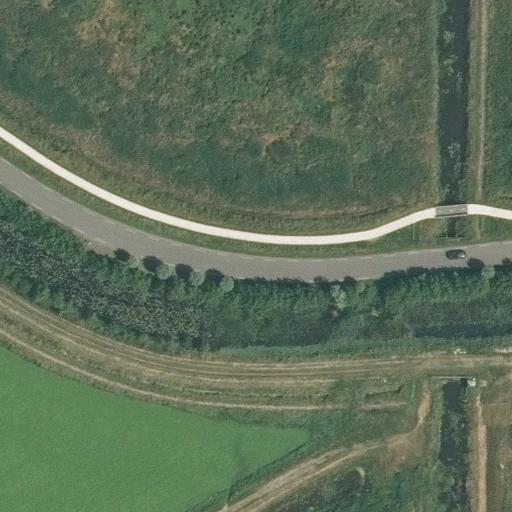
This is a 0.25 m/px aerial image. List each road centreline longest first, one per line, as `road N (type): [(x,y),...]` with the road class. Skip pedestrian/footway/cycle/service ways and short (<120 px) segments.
road 1 (tertiary): [(511,252),(323,270),(174,257),(112,236),(0,170)]
road 2 (track): [(511,355),(238,371),(161,363),(72,332),(0,292)]
